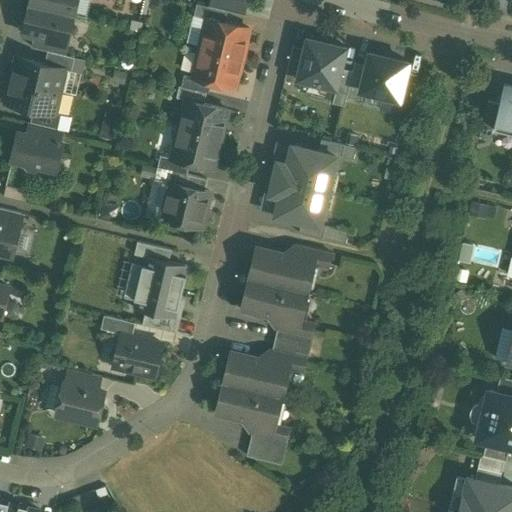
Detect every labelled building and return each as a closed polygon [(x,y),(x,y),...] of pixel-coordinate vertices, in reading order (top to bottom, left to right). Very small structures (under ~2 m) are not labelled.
[(30,0),(30,5),(73,15),(77,0),(30,0)] [(243,2),(233,0),(211,0),(209,7),(228,11),(244,15),(247,2),(244,1),(243,2)] [(209,7),(197,4),(194,15),(207,18),(225,23),(228,11),(209,7)] [(73,15),(30,5),(23,32),(35,35),(66,42),(67,43),(73,15)] [(225,23),(207,18),(199,49),(242,60),(249,29),(225,23)] [(66,42),(35,35),(32,47),(48,51),(63,54),(66,42)] [(298,78),(337,87),(341,69),(346,47),(308,38),(305,48),(298,78)] [(305,48),(294,46),(285,81),(297,84),(298,78),(305,48)] [(242,60),(199,49),(193,77),(211,81),(236,87),(242,60)] [(63,54),(48,51),(45,63),(65,68),(65,69),(71,71),(74,57),(63,54)] [(408,62),(369,53),(367,65),(361,90),(399,99),(408,62)] [(45,63),(17,57),(12,80),(59,91),(65,69),(65,68),(45,63)] [(367,65),(355,62),(353,71),(347,97),(358,100),(361,90),(367,65)] [(353,71),(341,69),(337,87),(333,103),(345,106),(347,97),(353,71)] [(193,77),(184,74),(181,86),(206,92),(209,93),(211,81),(193,77)] [(59,91),(12,80),(6,103),(34,109),(54,114),(54,113),(59,91)] [(511,86),(504,85),(499,104),(493,128),(511,132),(511,86)] [(181,86),(179,86),(176,97),(185,99),(204,104),(206,92),(181,86)] [(204,104),(185,99),(179,127),(222,137),(228,110),(204,104)] [(493,128),(499,104),(488,101),(479,136),(491,139),(493,128)] [(54,114),(34,109),(31,122),(58,129),(61,114),(54,113),(54,114)] [(31,122),(29,122),(27,134),(60,142),(63,130),(58,129),(31,122)] [(222,137),(179,127),(171,158),(190,162),(214,168),(222,137)] [(27,134),(18,132),(12,160),(25,163),(28,168),(34,170),(39,167),(55,171),(62,142),(60,142),(27,134)] [(321,140),(319,151),(337,155),(355,159),(357,148),(321,140)] [(329,191),(337,155),(319,151),(292,145),(288,163),(279,161),(275,179),(329,191)] [(171,158),(160,155),(158,167),(187,174),(190,162),(171,158)] [(207,179),(172,171),(169,182),(204,190),(207,179)] [(321,226),(329,191),(275,179),(271,194),(280,196),(275,216),(301,222),(321,226)] [(204,190),(169,182),(161,217),(202,227),(210,192),(204,190)] [(29,190),(6,185),(3,196),(26,202),(29,190)] [(491,217),(495,205),(472,199),(468,210),(491,217)] [(21,213),(0,207),(0,220),(19,225),(21,213)] [(0,220),(0,251),(12,255),(19,225),(0,220)] [(321,226),(301,222),(299,233),(346,244),(349,233),(321,226)] [(146,255),(169,261),(172,249),(138,241),(135,254),(146,257),(146,255)] [(333,253),(298,244),(295,256),(312,260),(311,262),(329,267),(333,253)] [(295,256),(257,247),(250,278),(304,291),(311,262),(312,260),(295,256)] [(175,317),(187,265),(169,261),(146,255),(146,257),(134,308),(147,311),(175,317)] [(298,318),(304,291),(250,278),(243,307),(280,316),(297,321),(298,318)] [(0,314),(2,315),(9,287),(0,284),(0,314)] [(172,331),(175,317),(147,311),(143,324),(172,331)] [(135,323),(104,315),(101,328),(121,333),(132,336),(135,323)] [(316,323),(298,318),(297,321),(280,316),(272,350),(307,358),(316,323)] [(511,329),(503,327),(502,335),(511,337),(511,329)] [(132,336),(121,333),(119,345),(113,348),(112,355),(115,360),(113,367),(154,376),(162,343),(132,336)] [(511,337),(502,335),(496,358),(508,361),(511,344),(511,337)] [(307,358),(272,350),(270,361),(286,365),(286,367),(304,371),(307,358)] [(270,361),(232,352),(224,381),(279,394),(286,367),(286,365),(270,361)] [(102,376),(67,368),(64,382),(63,382),(63,383),(99,391),(102,376)] [(511,378),(500,376),(496,391),(511,395),(511,378)] [(279,394),(224,381),(217,410),(255,420),(272,424),(272,422),(279,394)] [(99,391),(63,383),(56,413),(97,423),(104,392),(99,391)] [(511,395),(496,391),(489,390),(477,438),(487,440),(510,446),(511,446),(511,395)] [(272,422),(272,424),(255,420),(246,456),(282,464),(291,427),(272,422)] [(510,446),(487,440),(483,456),(504,461),(506,461),(510,446)] [(478,468),(501,473),(504,461),(483,456),(480,455),(478,468)] [(478,468),(476,479),(499,485),(501,473),(478,468)] [(476,479),(463,476),(459,495),(464,496),(460,511),(461,511),(511,511),(511,488),(499,485),(476,479)] [(0,511),(11,511),(13,503),(0,500),(0,511)] [(39,511),(40,510),(13,503),(11,511),(39,511)]
